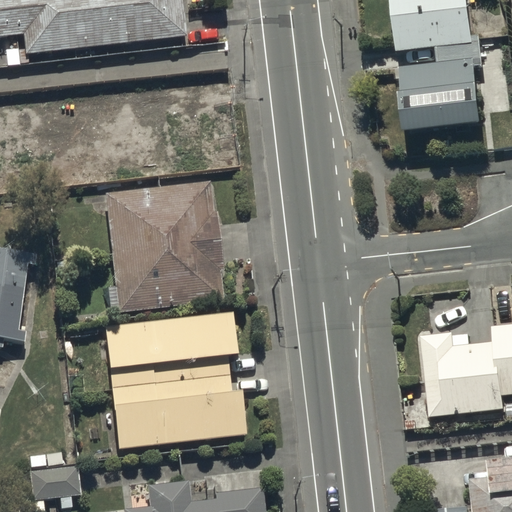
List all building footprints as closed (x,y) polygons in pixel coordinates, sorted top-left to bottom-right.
[(0,0),(0,47),(22,45),(24,63),(186,46),(181,0),(0,0)] [(466,0),(389,0),(395,60),(435,56),(436,68),(473,64),(466,0)] [(478,69),(394,78),(401,149),(486,140),(478,69)] [(0,149),(23,147),(18,105),(0,107),(0,149)] [(169,177),(163,116),(120,120),(121,123),(78,128),(78,131),(59,133),(62,155),(72,154),(73,166),(81,165),(83,186),(169,177)] [(105,202),(112,262),(220,249),(217,221),(213,222),(209,190),(105,202)] [(220,249),(112,262),(118,321),(223,309),(219,278),(224,278),(220,249)] [(28,259),(0,256),(0,356),(2,357),(3,349),(23,351),(24,337),(20,337),(28,259)] [(104,337),(111,397),(229,383),(227,369),(237,368),(232,323),(104,337)] [(469,341),(422,344),(429,425),(504,417),(503,403),(511,401),(511,332),(492,333),(493,350),(470,351),(469,341)] [(229,383),(111,397),(118,459),(246,445),(241,405),(232,406),(229,383)] [(29,458),(30,474),(62,471),(61,456),(29,458)] [(80,503),(77,474),(29,479),(33,508),(80,503)] [(511,511),(511,475),(486,477),(487,487),(469,489),(470,511),(511,511)] [(189,511),(188,493),(147,497),(149,511),(263,511),(262,498),(215,503),(216,510),(196,511),(189,511)]
